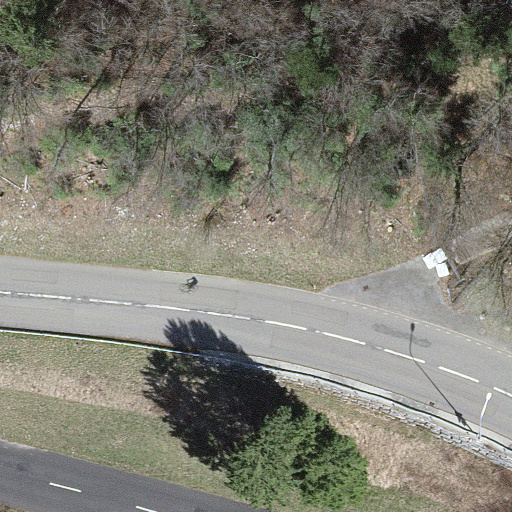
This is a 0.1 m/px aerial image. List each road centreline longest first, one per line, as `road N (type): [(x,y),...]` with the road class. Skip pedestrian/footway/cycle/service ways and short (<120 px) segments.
road 1 (primary): [(0,292),(276,322),(360,340),(511,395)]
road 2 (secondary): [(153,511),(0,470)]
